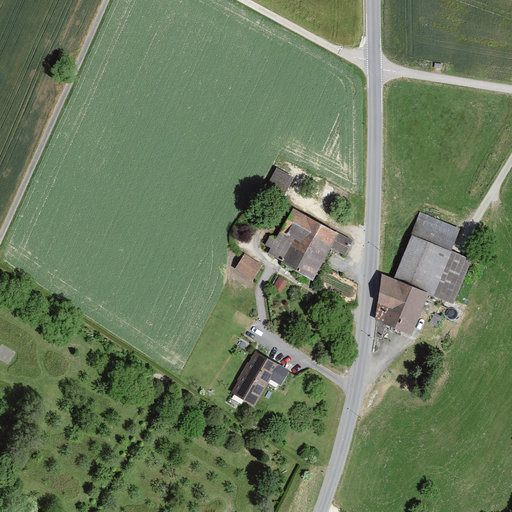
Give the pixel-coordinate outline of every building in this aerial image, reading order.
[(294,177),(277,168),(264,191),(282,201),(294,177)] [(354,241),(293,207),(276,239),(270,236),(266,245),(271,248),(268,253),(313,281),(331,247),(346,255),(354,241)] [(461,229),(420,212),(394,277),(383,273),(375,320),(412,335),(429,294),(454,304),(472,259),(451,250),(461,229)] [(263,265),(244,254),(234,270),(253,281),(263,265)] [(289,282),(280,277),(273,288),(282,292),(289,282)] [(290,370),(256,351),(232,393),(256,406),(271,379),(282,385),(290,370)]
